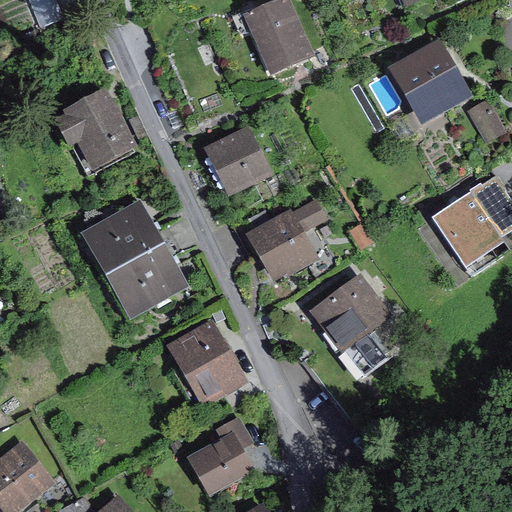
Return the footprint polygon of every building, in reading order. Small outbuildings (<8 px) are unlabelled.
[(31,0),(43,27),(67,16),(60,0),(31,0)] [(269,79),(315,58),(287,0),(281,0),(252,14),(250,11),(233,20),(241,36),(247,33),(269,79)] [(399,0),(405,12),(432,0),(399,0)] [(419,130),(471,99),(438,43),(386,74),(419,130)] [(136,153),(105,92),(58,116),(62,122),(51,128),(65,153),(75,148),(90,177),(136,153)] [(508,132),(487,99),(467,112),(488,145),(508,132)] [(226,200),(272,177),(248,130),(202,152),(226,200)] [(496,204),(511,194),(511,181),(501,164),(475,180),(479,187),(435,215),(463,258),(511,228),(496,204)] [(273,290),(318,263),(302,236),(327,221),(315,201),(290,216),(289,214),(244,240),(273,290)] [(163,247),(138,205),(80,239),(105,281),(163,247)] [(360,251),(376,242),(365,224),(349,233),(360,251)] [(188,290),(163,247),(105,281),(131,324),(188,290)] [(375,332),(392,319),(359,276),(308,314),(362,385),(396,359),(375,332)] [(201,412),(248,385),(210,322),(164,350),(201,412)] [(25,400),(11,381),(0,389),(0,410),(4,416),(25,400)] [(240,449),(253,442),(240,418),(213,433),(219,442),(184,461),(207,502),(255,476),(240,449)] [(0,511),(21,511),(54,485),(21,445),(0,461),(0,511)] [(355,503),(361,511),(392,511),(375,488),(355,503)] [(129,511),(116,497),(97,511),(92,511),(83,500),(61,511),(129,511)]
